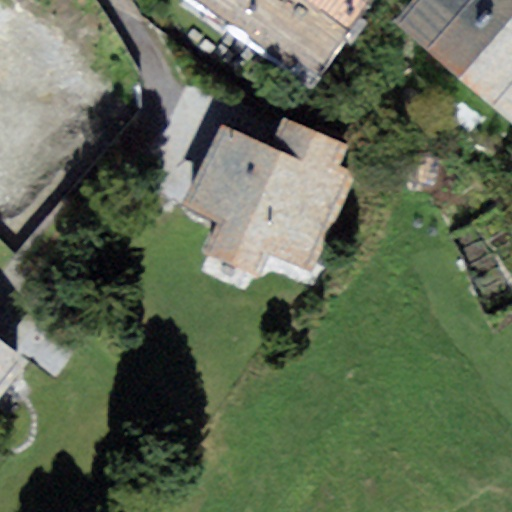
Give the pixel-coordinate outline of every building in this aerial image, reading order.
[(222,0),(335,79),(391,0),(222,0)] [(511,0),(446,0),(426,23),(511,101),(511,0)] [(0,197),(68,160),(56,138),(115,106),(79,40),(36,8),(0,26),(0,197)] [(349,139),(282,112),(272,140),(222,119),(183,200),(218,216),(203,248),(259,271),(269,249),(313,267),(357,167),(340,160),(349,139)] [(0,392),(30,356),(0,332),(0,392)]
